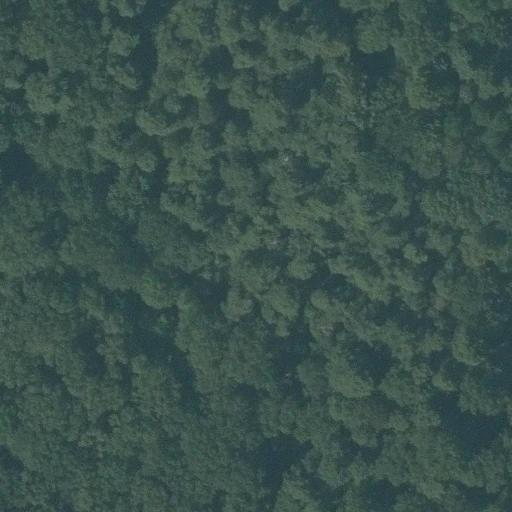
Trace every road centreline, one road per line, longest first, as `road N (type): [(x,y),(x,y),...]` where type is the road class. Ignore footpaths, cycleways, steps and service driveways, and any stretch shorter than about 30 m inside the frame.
road 1 (track): [(493,347),(484,246),(460,194),(296,0)]
road 2 (track): [(511,337),(493,347),(392,455),(279,511)]
